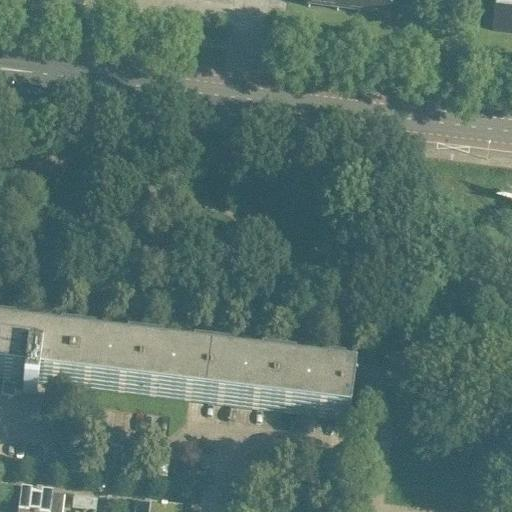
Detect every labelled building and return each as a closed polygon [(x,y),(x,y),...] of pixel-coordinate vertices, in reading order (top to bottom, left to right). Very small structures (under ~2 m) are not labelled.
[(306,0),(306,8),(388,18),(390,0),(306,0)] [(511,0),(495,0),(492,31),(511,33),(511,0)] [(511,221),(511,202),(500,204),(503,223),(511,221)] [(0,376),(9,377),(8,386),(2,391),(8,399),(14,394),(22,395),(22,396),(36,398),(38,381),(57,383),(188,400),(337,418),(347,419),(346,424),(348,424),(354,381),(354,380),(343,379),(336,378),(222,364),(215,363),(77,346),(70,345),(28,340),(15,338),(14,338),(3,337),(0,336),(0,376)] [(21,492),(18,511),(61,511),(64,497),(21,492)] [(95,511),(97,502),(88,500),(86,511),(95,511)] [(105,503),(103,511),(112,511),(114,504),(105,503)]
